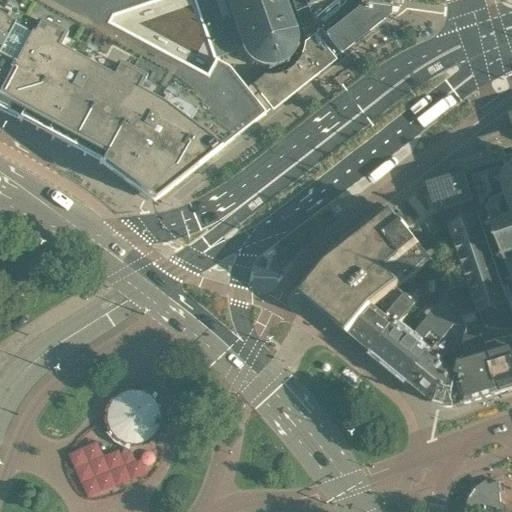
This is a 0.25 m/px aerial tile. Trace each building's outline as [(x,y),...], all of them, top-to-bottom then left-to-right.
[(263,116),(233,78),(243,70),(232,56),(227,59),(225,56),(240,51),(241,52),(242,51),(241,49),(225,3),(223,0),(0,0),(0,112),(18,121),(100,166),(153,204),(263,116)] [(223,0),(225,3),(241,49),(242,51),(245,56),(247,59),(253,64),(261,68),(267,69),(270,69),(278,67),(281,66),(287,62),(290,59),(292,56),(296,49),(296,44),(297,38),(295,31),(284,0),(223,0)] [(291,0),(295,12),(306,8),(310,20),(349,9),(347,0),(291,0)] [(396,12),(397,0),(347,0),(349,9),(393,12),(396,12)] [(297,16),(310,20),(306,8),(295,12),(297,16)] [(349,9),(310,20),(337,56),(339,55),(393,12),(349,9)] [(302,50),(300,55),(315,73),(337,56),(310,20),(297,16),(302,32),(303,34),(303,39),(303,43),(302,50)] [(248,77),(243,70),(233,78),(263,116),(265,115),(264,114),(270,110),(315,73),(300,55),(298,60),(295,63),(292,66),(287,71),(283,73),(276,75),(268,76),(262,75),(257,74),(254,73),(248,77)] [(511,114),(510,115),(511,122),(511,128),(478,140),(480,147),(484,146),(485,151),(449,163),(452,171),(455,170),(457,175),(427,184),(436,213),(474,201),(465,174),(511,159),(511,114)] [(511,167),(511,168),(508,165),(506,166),(510,170),(505,180),(500,167),(472,177),(482,208),(484,211),(485,215),(479,217),(503,286),(508,284),(511,294),(511,167)] [(405,224),(394,212),(329,262),(302,296),(350,336),(351,335),(374,307),(433,260),(420,245),(407,228),(408,228),(405,224)] [(442,231),(431,217),(424,222),(436,237),(442,231)] [(508,302),(503,286),(479,217),(449,227),(470,285),(479,312),(481,312),(508,302)] [(454,326),(468,327),(486,329),(481,312),(479,312),(470,285),(448,293),(448,294),(442,302),(416,335),(401,322),(374,354),(409,382),(440,344),(454,326)] [(374,354),(401,322),(416,304),(405,295),(387,317),(374,307),(351,335),(374,354)] [(498,395),(485,353),(489,329),(486,329),(468,327),(458,375),(455,398),(455,408),(498,395)] [(500,330),(489,329),(485,353),(498,395),(511,390),(511,341),(497,346),(500,330)] [(432,401),(454,372),(441,361),(449,352),(440,344),(409,382),(432,401)] [(454,372),(432,401),(437,406),(441,407),(445,408),(452,409),(455,408),(455,398),(458,375),(454,372)] [(109,431),(104,434),(112,443),(123,449),(125,444),(135,445),(145,442),(153,435),(158,426),(159,416),(156,406),(149,398),(140,393),(130,392),(120,395),(112,402),(107,411),(106,421),(109,431)] [(471,511),(470,511),(506,511),(507,511),(507,510),(507,509),(506,508),(505,506),(504,505),(501,503),(499,482),(488,486),(481,490),(476,496),(472,504),(471,511)]
